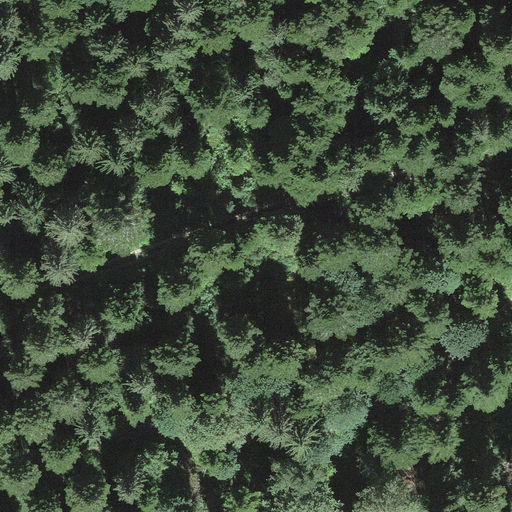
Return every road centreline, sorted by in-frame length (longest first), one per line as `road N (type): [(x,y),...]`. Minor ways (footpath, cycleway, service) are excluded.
road 1 (track): [(511,307),(388,404),(327,434),(271,442),(146,431),(0,498)]
road 2 (track): [(0,289),(105,269),(196,228),(480,157),(511,141)]
